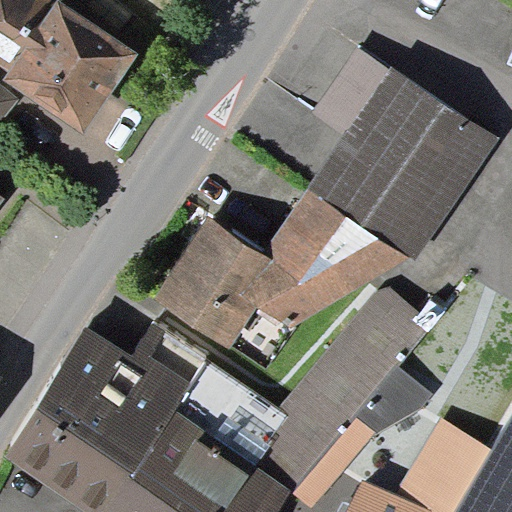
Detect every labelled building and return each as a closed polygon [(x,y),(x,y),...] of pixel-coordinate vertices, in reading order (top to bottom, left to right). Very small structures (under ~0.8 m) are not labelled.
[(136,46),(67,0),(0,0),(0,73),(81,128),(136,46)] [(497,140),(354,50),(312,118),(340,135),(264,250),(211,221),(159,303),(235,351),(415,264),(497,140)] [(78,325),(11,440),(111,511),(275,511),(286,497),(428,326),(385,293),(278,411),(153,326),(133,356),(78,325)] [(511,511),(511,417),(458,511),(511,511)] [(397,497),(362,481),(347,511),(447,511),(490,446),(446,420),(397,497)]
